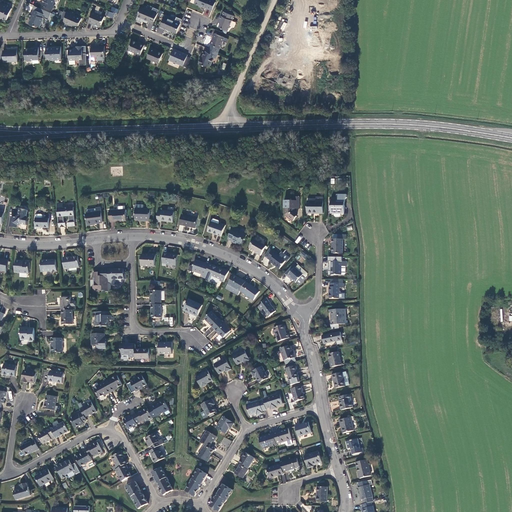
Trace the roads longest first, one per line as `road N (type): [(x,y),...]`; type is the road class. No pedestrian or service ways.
road 1 (primary): [(227,126),(415,124),(511,137)]
road 2 (tertiary): [(297,317),(284,295),(232,258),(175,239),(132,236)]
road 3 (unclassified): [(227,126),(274,0)]
road 4 (residential): [(132,263),(133,328),(179,330),(183,351)]
road 5 (primary): [(96,129),(227,126)]
